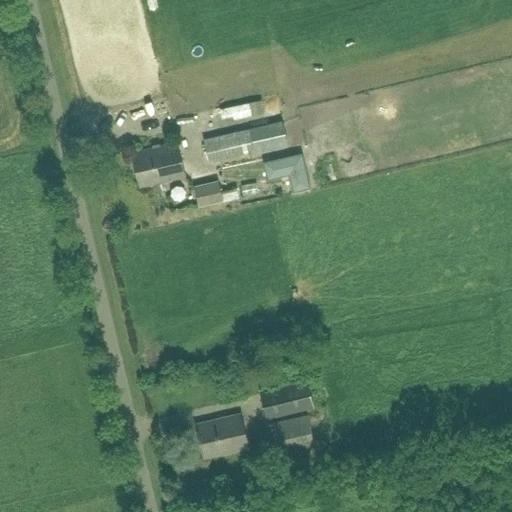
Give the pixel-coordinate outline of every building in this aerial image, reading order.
[(177,92),(183,114),(194,111),(188,89),(177,92)] [(287,145),(281,120),(203,138),(208,160),(253,150),(254,153),(287,145)] [(140,186),(185,176),(177,142),(132,152),(140,186)] [(302,156),(266,165),(269,180),(290,176),(294,194),(310,190),(302,156)] [(198,207),(222,201),(218,180),(194,186),(198,207)] [(313,407),(306,378),(260,390),(267,419),(313,407)] [(204,458),(248,447),(240,413),(195,424),(204,458)] [(314,448),(307,415),(272,422),(279,455),(314,448)]
